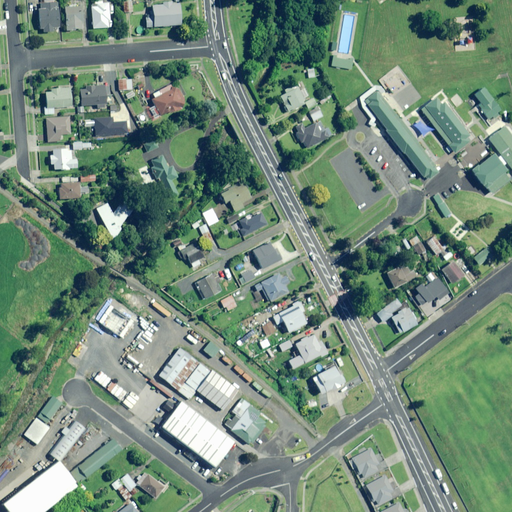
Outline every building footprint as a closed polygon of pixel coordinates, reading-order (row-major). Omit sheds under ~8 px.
[(132,12),(131,0),(123,1),(124,13),(132,12)] [(102,3),(102,1),(94,2),(94,7),(91,7),(93,29),(108,28),(108,21),(110,21),(108,3),(102,3)] [(172,3),(172,2),(162,2),(162,5),(151,6),(152,16),(145,17),(146,28),(181,25),(179,3),(172,3)] [(57,3),(40,4),(40,8),(38,8),(39,29),(42,29),(42,32),(52,32),(52,28),(59,27),(57,3)] [(83,29),(82,6),(64,7),(66,30),(83,29)] [(342,53),(321,49),(319,60),(340,64),(342,53)] [(316,77),(314,69),(307,70),(309,78),(316,77)] [(131,79),(118,80),(118,90),(132,90),(131,79)] [(305,103),(296,84),(284,90),(286,93),(280,96),(287,112),(305,103)] [(496,111),(476,84),(461,95),(482,121),(496,111)] [(105,85),(86,86),(86,89),(80,90),(80,106),(105,104),(105,85)] [(152,95),(154,98),(151,100),(160,116),(167,112),(168,114),(177,108),(176,106),(185,101),(175,85),(160,94),(158,91),(152,95)] [(370,86),(354,97),(413,175),(428,163),(370,86)] [(71,108),(70,88),(51,89),(51,92),(45,92),(46,109),(44,109),(44,114),(54,114),(53,108),(66,107),(67,109),(71,108)] [(466,138),(430,92),(413,106),(448,152),(466,138)] [(317,104),(314,98),(305,103),(308,109),(317,104)] [(320,110),(310,115),(314,122),(323,116),(320,110)] [(110,113),(111,117),(84,120),(85,127),(94,126),(95,137),(127,134),(126,130),(131,130),(129,111),(110,113)] [(70,134),(69,117),(45,119),(47,142),(60,141),(59,135),(70,134)] [(324,129),(320,121),(304,129),(301,124),(295,127),(297,132),(295,133),(300,143),(303,141),(307,148),(332,135),(328,127),(324,129)] [(511,145),(497,127),(481,140),(511,178),(511,145)] [(71,159),(71,149),(52,150),(53,156),(50,156),(50,164),(54,164),(54,170),(69,169),(69,168),(76,168),(76,159),(71,159)] [(504,176),(484,151),(463,167),(483,193),(504,176)] [(163,156),(149,162),(150,165),(139,170),(147,187),(158,181),(167,200),(178,195),(171,180),(177,177),(172,166),(168,168),(163,156)] [(95,181),(95,174),(80,174),(80,182),(95,181)] [(253,202),(241,181),(218,193),(224,203),(228,201),(234,212),(253,202)] [(79,182),(61,183),(61,188),(58,188),(59,199),(79,198),(79,182)] [(96,209),(114,238),(115,237),(122,229),(121,227),(134,209),(124,201),(113,214),(108,204),(96,209)] [(228,213),(221,203),(202,214),(208,224),(228,213)] [(238,223),(241,229),(238,230),(242,238),(266,224),(263,219),(260,212),(247,220),(246,218),(238,223)] [(238,219),(234,213),(226,219),(230,225),(238,219)] [(208,231),(205,224),(199,227),(202,234),(208,231)] [(420,242),(417,236),(409,241),(412,246),(420,242)] [(441,248),(433,237),(426,242),(435,255),(439,252),(445,261),(452,256),(445,245),(441,248)] [(179,238),(169,242),(172,249),(182,244),(179,238)] [(280,260),(271,241),(252,251),(262,269),(280,260)] [(198,247),(195,242),(185,248),(183,245),(177,248),(179,251),(184,261),(187,259),(192,268),(205,262),(198,247)] [(173,250),(169,246),(165,249),(169,254),(173,250)] [(493,253),(487,246),(472,258),(478,265),(493,253)] [(463,276),(453,261),(441,270),(451,284),(463,276)] [(416,277),(409,262),(386,273),(393,288),(416,277)] [(256,277),(253,270),(242,275),(243,277),(239,279),(242,285),(256,277)] [(422,284),(415,289),(418,294),(414,297),(420,306),(425,303),(436,296),(438,301),(449,294),(437,276),(436,277),(433,272),(426,277),(430,283),(423,287),(422,284)] [(195,281),(192,274),(187,276),(190,283),(195,281)] [(280,278),(278,274),(254,286),(257,292),(263,289),(269,302),(279,297),(277,295),(287,290),(285,284),(288,283),(285,276),(280,278)] [(219,292),(211,275),(194,283),(202,300),(219,292)] [(237,287),(233,278),(222,284),(226,293),(237,287)] [(237,306),(231,296),(220,301),(224,308),(226,307),(228,311),(237,306)] [(401,306),(396,299),(376,314),(382,322),(392,315),(390,314),(401,306)] [(304,311),(299,301),(292,305),(292,306),(272,317),(277,325),(282,322),(288,333),(306,323),(300,312),(304,311)] [(417,324),(407,307),(397,312),(398,314),(391,318),(399,334),(417,324)] [(139,339),(150,325),(139,317),(128,330),(128,329),(119,339),(131,349),(139,339)] [(275,331),(270,322),(262,327),(267,336),(275,331)] [(299,340),(300,341),(294,344),(297,350),(292,352),(295,358),(288,361),(293,370),(304,365),(321,357),(327,354),(320,341),(317,342),(313,335),(307,338),(306,336),(299,340)] [(270,346),(267,339),(259,343),(263,349),(270,346)] [(292,347),(289,341),(279,345),(282,352),(292,347)] [(212,368),(180,345),(158,375),(190,399),(198,389),(212,368)] [(316,375),(311,378),(319,395),(324,392),(331,388),(332,390),(344,384),(339,374),(337,375),(333,366),(316,375)] [(99,371),(93,367),(86,377),(92,381),(107,393),(121,403),(132,411),(139,401),(136,398),(140,393),(133,388),(129,393),(128,394),(114,383),(99,371)] [(198,389),(226,409),(241,388),(212,368),(198,389)] [(51,397),(38,416),(48,422),(60,403),(51,397)] [(233,443),(182,402),(161,428),(212,469),(233,443)] [(249,404),(245,409),(230,432),(251,446),(266,424),(258,419),(262,413),(249,404)] [(49,428),(36,418),(23,435),(37,445),(49,428)] [(86,426),(76,419),(49,454),(58,461),(86,426)] [(111,441),(70,472),(78,483),(119,452),(111,441)] [(355,467),(359,475),(361,474),(364,479),(387,467),(384,461),(379,464),(371,449),(351,459),(355,467)] [(2,505),(8,511),(42,511),(77,485),(57,461),(2,505)] [(164,487),(144,473),(141,477),(139,476),(137,479),(139,480),(136,484),(155,498),(164,487)] [(136,485),(127,474),(120,480),(129,491),(136,485)] [(388,481),(385,476),(365,485),(373,501),(375,500),(378,506),(402,494),(394,478),(388,481)] [(120,480),(119,478),(112,483),(126,501),(133,496),(129,491),(120,480)] [(136,511),(130,503),(118,511),(136,511)] [(381,511),(409,511),(408,509),(403,511),(399,503),(381,511)]
